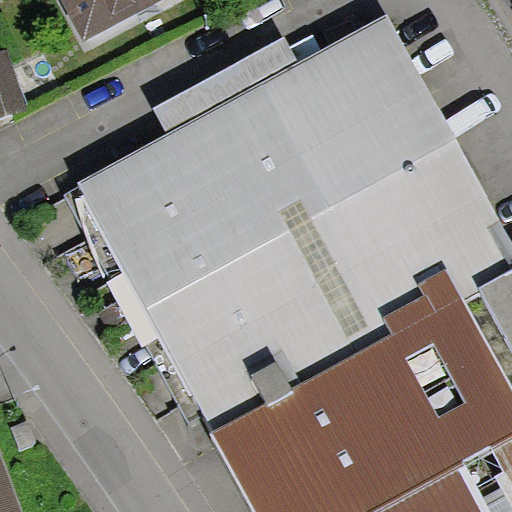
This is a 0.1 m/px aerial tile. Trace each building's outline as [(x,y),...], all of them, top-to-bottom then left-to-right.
[(57,0),(86,52),(175,4),(172,0),(57,0)] [(204,422),(252,511),(511,511),(511,246),(391,24),(301,73),(169,144),(79,193),(204,422)] [(154,116),(169,144),(301,73),(286,45),(154,116)] [(0,56),(0,123),(28,115),(8,54),(0,56)] [(204,422),(79,193),(65,201),(190,429),(204,422)] [(0,511),(14,511),(0,474),(0,511)]
